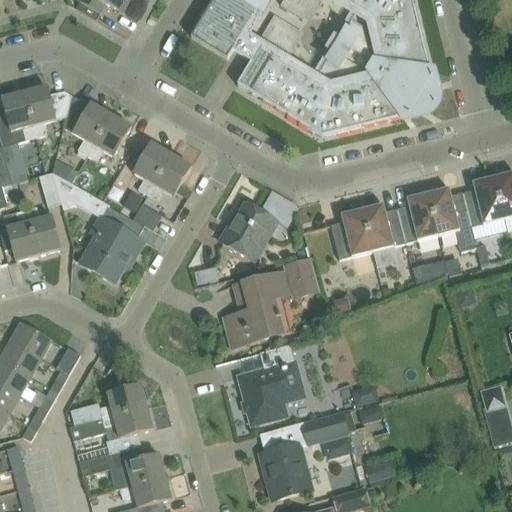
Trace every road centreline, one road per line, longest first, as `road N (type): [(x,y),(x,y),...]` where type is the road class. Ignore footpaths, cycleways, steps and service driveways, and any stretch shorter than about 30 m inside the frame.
road 1 (residential): [(235,148),(303,183),(486,140)]
road 2 (residential): [(122,345),(235,148)]
road 3 (residential): [(122,345),(175,376),(212,511)]
road 4 (residential): [(76,511),(53,429),(103,334)]
road 5 (residential): [(486,140),(446,0)]
road 6 (residential): [(0,63),(55,49),(130,88)]
road 7 (residential): [(130,88),(235,148)]
